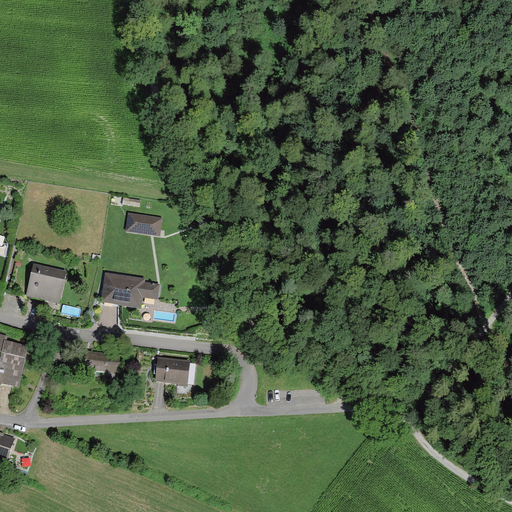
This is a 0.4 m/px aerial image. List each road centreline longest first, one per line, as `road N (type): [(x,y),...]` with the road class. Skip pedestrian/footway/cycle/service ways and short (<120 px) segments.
road 1 (track): [(137,0),(141,45),(176,169),(203,230),(210,295),(270,351),(364,405)]
road 2 (residential): [(0,316),(61,332),(238,354),(248,370),(247,395),(230,412)]
road 3 (residential): [(0,419),(230,412)]
road 4 (track): [(230,412),(364,405),(403,415)]
road 5 (track): [(403,415),(434,390),(511,294)]
road 6 (track): [(403,415),(467,480),(511,499)]
